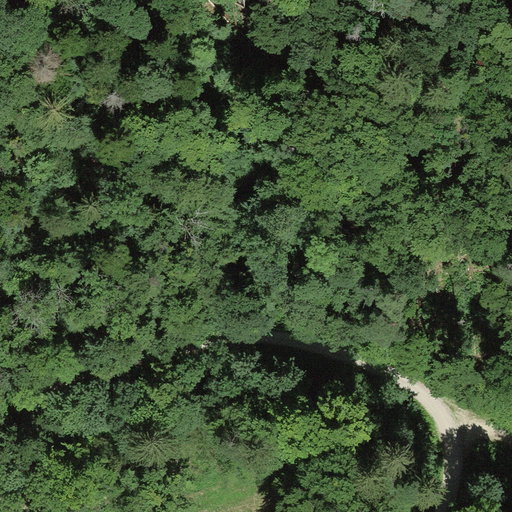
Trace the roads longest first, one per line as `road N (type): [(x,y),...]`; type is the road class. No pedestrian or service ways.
road 1 (track): [(457,438),(432,398),(385,367),(321,343),(251,333),(59,381),(0,409)]
road 2 (track): [(511,444),(490,426),(457,438),(450,489),(437,511)]
